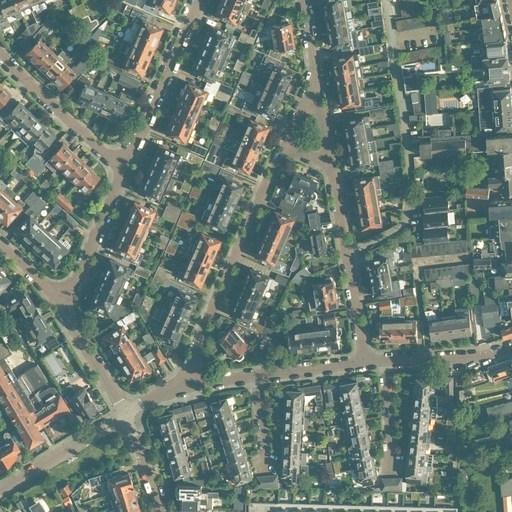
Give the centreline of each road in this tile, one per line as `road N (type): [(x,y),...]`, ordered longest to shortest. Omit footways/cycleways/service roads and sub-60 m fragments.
road 1 (residential): [(189,381),(208,315),(284,146)]
road 2 (residential): [(364,362),(330,160)]
road 3 (residential): [(123,170),(197,0)]
road 4 (residential): [(123,170),(0,53)]
road 5 (residential): [(0,491),(126,413)]
road 6 (residential): [(60,298),(123,170)]
road 7 (residential): [(126,413),(60,298)]
road 8 (residential): [(384,361),(474,358),(511,348)]
